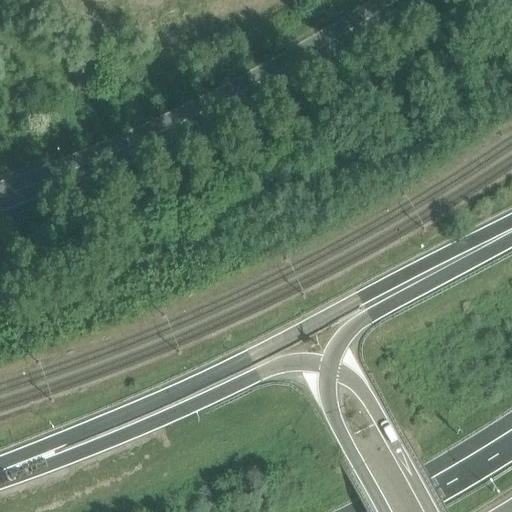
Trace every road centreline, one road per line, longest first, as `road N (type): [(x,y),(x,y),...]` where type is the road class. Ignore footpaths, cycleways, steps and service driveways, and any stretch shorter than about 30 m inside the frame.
road 1 (unclassified): [(0,196),(125,152),(401,0)]
road 2 (primary): [(327,368),(264,369),(0,479)]
road 3 (trunk): [(511,220),(255,352)]
road 4 (primary): [(255,352),(0,466)]
road 5 (primary): [(511,237),(363,320),(327,368)]
road 6 (primary): [(432,511),(364,392),(327,368)]
road 7 (primary): [(327,368),(331,410),(383,511)]
road 8 (motorway): [(511,444),(396,511)]
